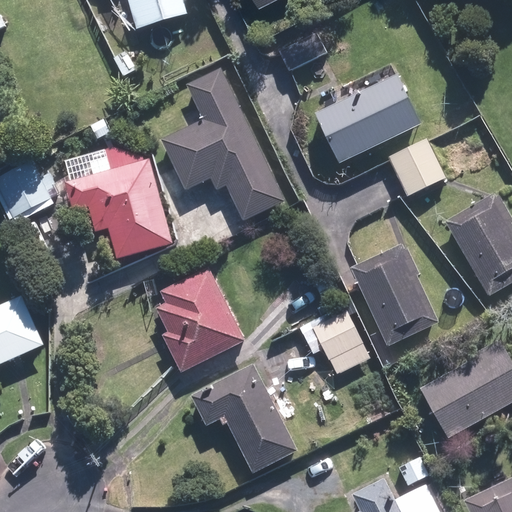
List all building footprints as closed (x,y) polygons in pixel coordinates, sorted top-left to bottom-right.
[(125,0),(134,31),(185,16),(180,0),(125,0)] [(288,72),(326,53),(317,34),(279,52),(288,72)] [(135,68),(126,50),(114,55),(123,73),(135,68)] [(284,201),(220,68),(186,84),(203,120),(161,141),(185,191),(210,179),(216,190),(224,185),(242,221),(284,201)] [(338,162),(420,124),(396,75),(315,114),(338,162)] [(0,156),(11,151),(0,128),(0,156)] [(427,139),(388,158),(406,198),(446,180),(427,139)] [(149,160),(63,183),(72,214),(87,210),(94,234),(107,231),(115,260),(173,244),(149,160)] [(0,176),(0,191),(12,217),(49,199),(31,161),(0,176)] [(488,297),(511,283),(511,223),(495,193),(444,223),(488,297)] [(386,347),(438,323),(402,244),(350,268),(386,347)] [(180,375),(244,343),(208,269),(159,294),(165,304),(154,310),(166,334),(161,337),(180,375)] [(337,292),(326,269),(310,276),(322,300),(337,292)] [(0,365),(43,346),(21,296),(0,305),(0,365)] [(366,335),(360,338),(345,307),(306,325),(310,333),(299,338),(308,356),(321,349),(328,362),(349,351),(360,375),(381,365),(366,335)] [(448,438),(511,402),(511,364),(501,344),(420,388),(448,438)] [(252,364),(189,396),(204,427),(223,418),(251,474),(296,452),(252,364)] [(422,454),(400,466),(411,487),(433,475),(422,454)] [(511,511),(511,477),(463,501),(468,511),(511,511)] [(399,511),(383,479),(351,495),(359,511),(399,511)]
